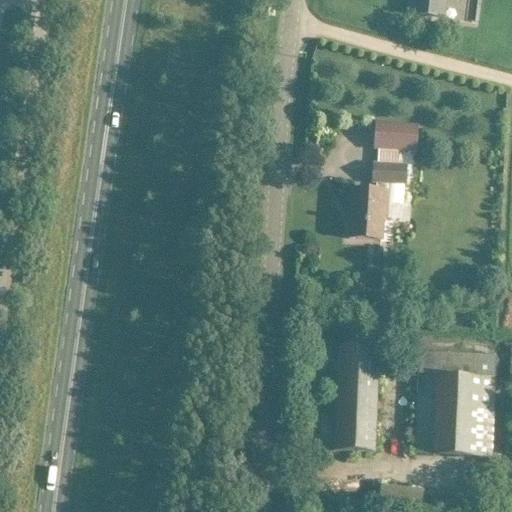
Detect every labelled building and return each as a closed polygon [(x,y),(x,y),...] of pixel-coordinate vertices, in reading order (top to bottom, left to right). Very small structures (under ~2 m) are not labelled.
[(412,0),(411,15),(443,19),(445,0),(412,0)] [(373,166),(372,182),(372,184),(377,184),(376,192),(348,190),(346,209),(350,209),(349,240),(381,242),(382,223),(385,223),(387,193),(386,193),(387,185),(404,186),(405,168),(401,168),(402,152),(414,153),(416,129),(376,126),(374,150),(378,150),(377,166),(373,166)] [(378,349),(339,348),(335,453),(374,454),(378,349)] [(491,460),(495,359),(418,355),(414,456),(491,460)] [(377,511),(420,511),(423,495),(381,489),(377,511)]
